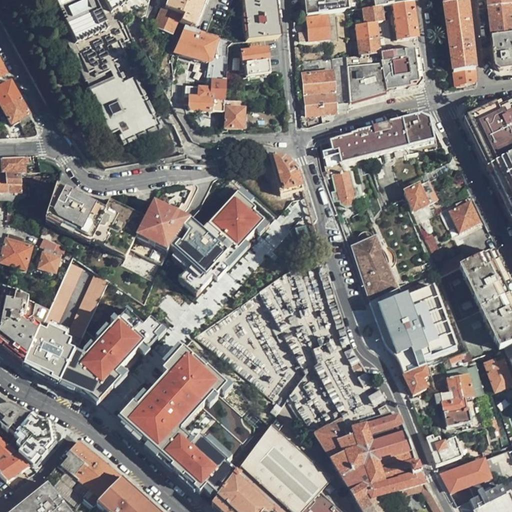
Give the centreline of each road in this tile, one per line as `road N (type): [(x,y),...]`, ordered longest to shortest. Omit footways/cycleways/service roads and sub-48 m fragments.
road 1 (residential): [(448,511),(386,373),(356,339),(296,138)]
road 2 (residential): [(436,100),(511,257)]
road 3 (residential): [(53,137),(82,180),(106,187),(193,177)]
road 4 (residential): [(296,138),(436,100)]
road 5 (residential): [(296,138),(283,0)]
road 6 (tertiary): [(183,511),(81,425)]
